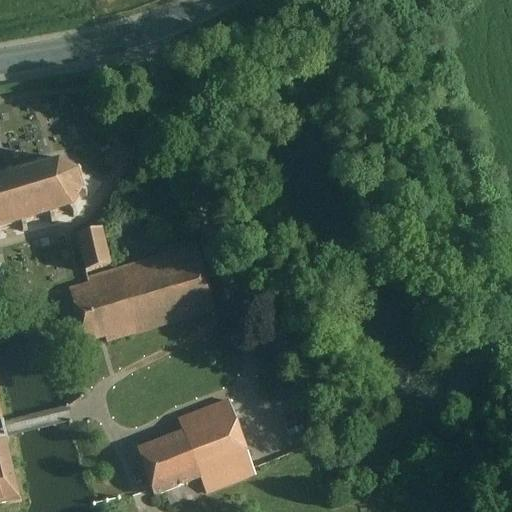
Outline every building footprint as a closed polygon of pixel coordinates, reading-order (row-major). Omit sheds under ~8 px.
[(82,177),(61,168),(0,183),(0,235),(76,217),(86,197),(82,177)] [(100,229),(74,238),(85,273),(112,266),(100,229)] [(71,289),(88,345),(105,340),(106,345),(216,312),(196,245),(88,279),(89,284),(71,289)] [(180,433),(137,450),(155,498),(201,482),(207,496),(255,476),(229,403),(176,423),(180,433)] [(0,421),(3,421),(0,404),(0,507),(21,504),(9,439),(0,440),(0,421)]
